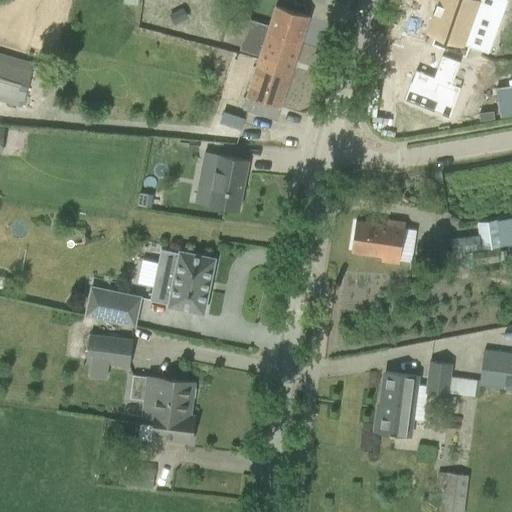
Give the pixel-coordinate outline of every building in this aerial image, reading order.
[(495,22),(503,0),(439,0),(428,32),(470,47),(481,17),(495,22)] [(309,17),(275,6),(268,27),(249,21),(241,45),(261,51),(246,97),(242,110),(267,118),(271,105),(280,108),(309,17)] [(413,71),(397,113),(443,130),(455,99),(446,95),(458,62),(439,55),(431,77),(413,71)] [(0,99),(22,106),(34,66),(0,56),(0,99)] [(207,205),(237,211),(247,160),(209,152),(202,186),(210,188),(207,205)] [(138,194),(136,206),(149,208),(151,195),(138,194)] [(476,223),(480,250),(502,247),(502,246),(509,245),(505,218),(476,223)] [(380,261),(398,264),(398,261),(411,262),(415,230),(403,229),(404,223),(387,221),(386,225),(355,221),(351,251),(381,256),(380,261)] [(449,240),(451,254),(476,250),(475,236),(449,240)] [(473,253),(475,266),(498,262),(496,249),(473,253)] [(202,314),(214,259),(179,252),(178,254),(160,250),(149,300),(168,304),(167,306),(202,314)] [(134,326),(140,298),(91,287),(85,315),(134,326)] [(129,366),(132,340),(89,335),(86,361),(129,366)] [(511,353),(483,350),(478,385),(511,389),(511,353)] [(389,434),(389,435),(394,435),(410,437),(412,419),(423,421),(426,393),(447,396),(451,364),(429,361),(426,386),(416,385),(417,376),(386,372),(381,405),(384,405),(382,415),(376,414),(374,432),(389,434)] [(154,419),(151,438),(190,443),(194,416),(189,415),(191,399),(194,397),(195,388),(193,385),(193,383),(147,377),(132,375),(129,399),(142,400),(140,418),(154,419)] [(139,486),(142,468),(126,466),(124,484),(139,486)] [(438,511),(462,511),(467,476),(444,473),(438,511)]
